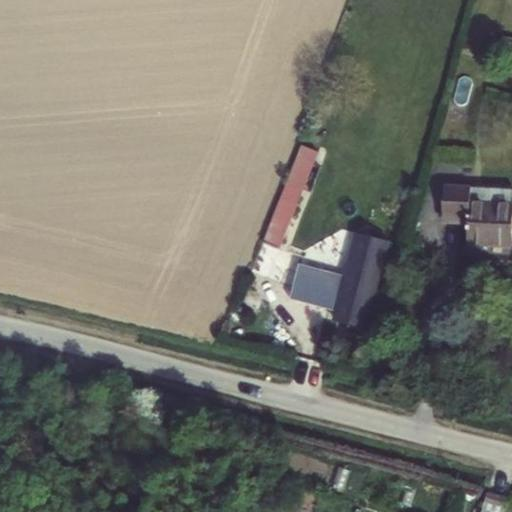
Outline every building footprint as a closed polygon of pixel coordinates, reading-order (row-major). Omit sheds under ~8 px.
[(277,246),(316,147),(302,141),(262,241),(277,246)] [(469,184),(441,183),(440,209),(469,209),(469,231),(511,232),(511,192),(470,192),(469,184)] [(363,238),(348,285),(339,315),(336,325),(365,334),(392,246),(363,238)] [(296,302),(339,315),(348,285),(305,272),(296,302)] [(511,511),(511,496),(490,491),(485,511),(511,511)]
